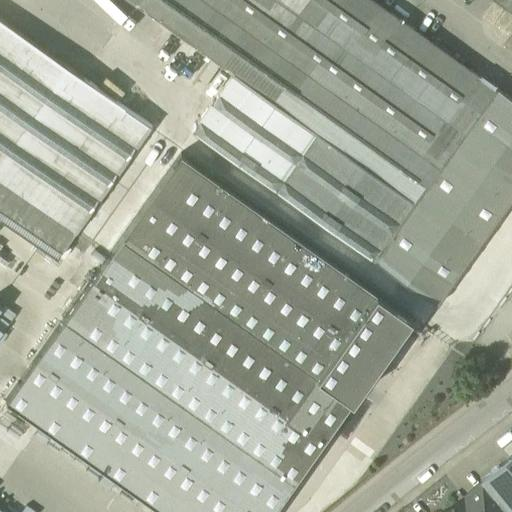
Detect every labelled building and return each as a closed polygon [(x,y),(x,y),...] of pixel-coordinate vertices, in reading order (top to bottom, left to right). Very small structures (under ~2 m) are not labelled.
[(235,73),(414,200),(495,86),(373,0),(130,0),(136,4),(137,2),(235,73)] [(511,0),(495,0),(511,11),(511,0)] [(151,125),(83,78),(0,19),(0,177),(9,184),(9,185),(75,232),(151,125)] [(414,200),(235,73),(192,132),(371,260),(414,200)] [(414,200),(371,260),(436,306),(511,200),(511,98),(495,86),(414,200)] [(107,254),(4,399),(163,511),(271,511),(410,317),(410,316),(180,153),(108,254),(107,253),(107,254)] [(0,196),(9,185),(9,184),(0,177),(0,196)] [(0,217),(57,257),(75,232),(9,185),(0,196),(0,217)] [(511,451),(511,450),(511,428),(500,438),(511,451)] [(511,511),(511,454),(479,481),(481,483),(487,491),(488,490),(506,511),(511,511)] [(487,491),(481,483),(464,497),(470,505),(487,491)] [(445,511),(506,511),(488,490),(487,491),(470,505),(464,497),(445,511)]
